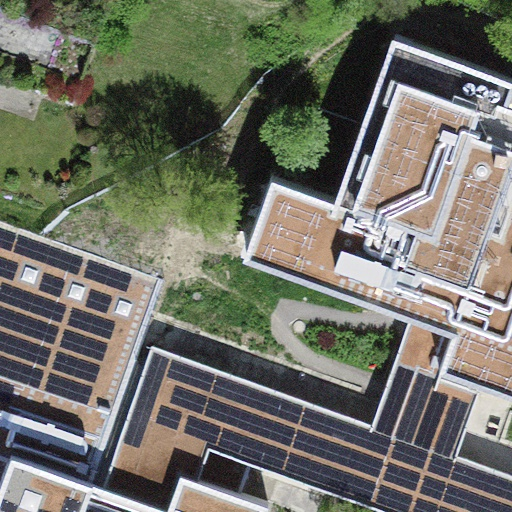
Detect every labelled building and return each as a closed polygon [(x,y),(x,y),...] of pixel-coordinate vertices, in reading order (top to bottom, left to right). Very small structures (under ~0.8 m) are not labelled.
[(0,0),(0,8),(93,43),(108,0),(0,0)] [(0,76),(72,103),(93,43),(0,8),(0,76)] [(428,384),(482,404),(503,412),(511,388),(511,120),(498,116),(509,87),(390,43),(327,215),(263,192),(235,268),(408,332),(443,344),(428,384)] [(92,488),(142,351),(165,288),(0,227),(0,454),(7,457),(92,488)] [(370,434),(142,351),(92,488),(158,511),(162,511),(178,469),(194,475),(203,451),(369,511),(511,511),(511,484),(460,465),(482,404),(428,384),(443,344),(408,332),(370,434)] [(270,511),(273,504),(194,475),(178,469),(162,511),(158,511),(92,488),(7,457),(0,476),(0,511),(270,511)]
